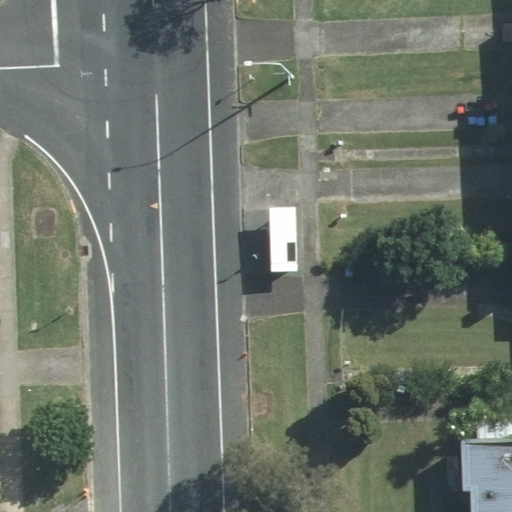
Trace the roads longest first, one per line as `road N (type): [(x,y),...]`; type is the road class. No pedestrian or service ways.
road 1 (tertiary): [(172,511),(155,59)]
road 2 (residential): [(155,59),(0,67)]
